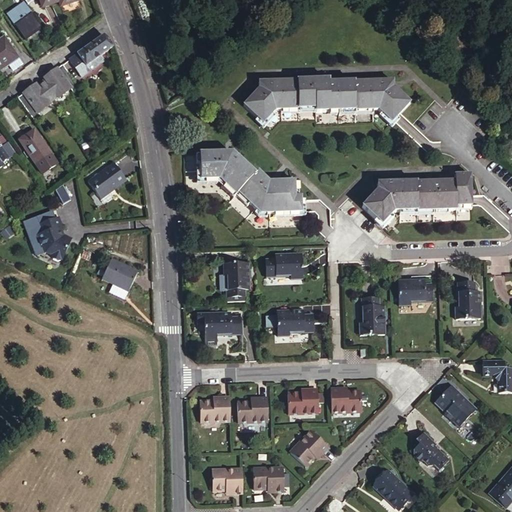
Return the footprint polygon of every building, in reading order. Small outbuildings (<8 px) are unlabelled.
[(80,1),(79,0),(38,0),(42,9),(59,3),(61,8),(80,1)] [(31,27),(36,23),(23,5),(16,10),(19,13),(10,20),(14,27),(19,34),(26,30),(28,32),(33,29),(31,27)] [(14,27),(10,20),(19,13),(16,10),(6,16),(14,27)] [(0,70),(17,58),(2,37),(0,38),(0,70)] [(102,57),(112,50),(112,45),(107,39),(105,37),(90,47),(92,50),(86,54),(91,61),(97,57),(99,59),(102,57)] [(104,60),(102,57),(99,59),(97,57),(91,61),(86,54),(92,50),(90,47),(70,61),(82,79),(100,67),(98,65),(104,60)] [(36,85),(17,98),(34,122),(41,117),(38,114),(50,105),(48,104),(58,97),(59,99),(71,91),(73,94),(79,90),(63,66),(45,79),(47,82),(45,83),(44,81),(38,86),(39,87),(38,88),(36,85)] [(395,80),(332,83),(317,83),(317,79),(261,81),(261,87),(245,104),(265,122),(277,110),(283,109),(300,108),(316,108),(316,111),(340,111),(376,110),(380,110),(393,121),(412,103),(395,86),(395,80)] [(38,168),(53,158),(35,133),(21,143),(38,168)] [(0,136),(0,135),(0,145),(2,149),(0,149),(0,170),(5,167),(4,166),(17,156),(8,144),(7,145),(0,136)] [(221,182),(226,187),(240,198),(243,195),(255,206),(267,216),(303,215),(303,200),(297,200),(297,182),(273,183),(261,172),(258,175),(234,154),(202,156),(203,183),(221,182)] [(129,185),(116,167),(90,185),(100,200),(114,189),(118,193),(129,185)] [(459,205),(474,205),(472,174),(457,174),(457,180),(379,182),(379,189),(364,206),(384,225),(395,212),(401,212),(418,211),(435,211),(459,209),(459,205)] [(69,181),(62,187),(64,198),(72,196),(69,181)] [(240,198),(226,187),(224,189),(237,201),(240,198)] [(114,189),(100,200),(103,204),(118,193),(114,189)] [(243,195),(240,198),(252,209),(255,206),(243,195)] [(64,229),(60,219),(56,221),(39,227),(43,236),(37,239),(42,251),(45,250),(47,255),(53,258),(55,261),(59,263),(62,262),(63,262),(73,241),(66,238),(64,239),(60,230),(62,229),(64,229)] [(10,238),(20,232),(15,225),(6,232),(10,238)] [(88,261),(91,254),(84,251),(80,258),(88,261)] [(285,258),(276,258),(276,263),(267,264),(267,282),(292,281),(304,282),(304,257),(288,257),(288,262),(285,262),(285,258)] [(103,277),(101,280),(112,286),(108,294),(124,301),(137,274),(110,261),(107,267),(101,264),(97,274),(103,277)] [(248,282),(248,267),(223,268),(223,280),(226,280),(226,294),(231,294),(231,302),(240,301),(241,294),(244,294),(248,294),(248,285),(244,285),(244,282),(248,282)] [(412,282),(397,283),(398,308),(411,308),(411,305),(425,304),(425,287),(424,282),(415,282),(416,286),(412,287),(412,282)] [(475,285),(457,285),(458,309),(455,310),(456,321),(481,320),(480,307),(476,307),(476,303),(480,303),(479,294),(475,294),(475,285)] [(378,300),(362,301),(363,325),(360,326),(360,337),(385,336),(384,320),(381,320),(380,317),(384,316),(384,308),(379,308),(378,300)] [(293,318),(293,314),(278,315),(279,341),(292,341),(292,339),(316,338),(315,318),(305,319),(305,314),(296,314),(296,318),(293,318)] [(217,340),(241,339),(241,322),(235,322),(231,322),(230,317),(222,317),(222,322),(218,322),(219,318),(197,319),(197,328),(204,328),(205,350),(217,350),(217,340)] [(511,370),(506,365),(482,367),(483,380),(494,380),(500,385),(501,396),(511,396),(511,370)] [(465,406),(469,403),(453,388),(436,405),(446,415),(445,416),(453,425),(456,422),(462,427),(474,416),(465,406)] [(340,390),(331,390),(332,415),(363,413),(362,393),(349,394),(341,394),(340,390)] [(318,391),(309,392),(309,396),(300,396),(287,397),(288,417),(318,415),(318,391)] [(231,424),(230,399),(222,400),(222,404),(214,404),(201,405),(202,425),(231,424)] [(267,401),(259,401),(259,404),(250,405),(237,405),(238,426),(269,424),(267,401)] [(477,412),(469,403),(465,406),(474,416),(477,412)] [(320,454),(323,457),(329,450),(310,432),(289,455),(306,470),(314,461),(320,454)] [(451,463),(437,450),(436,451),(432,448),(434,446),(424,436),(416,445),(420,449),(415,454),(414,460),(420,465),(423,463),(428,468),(428,469),(436,471),(441,475),(451,463)] [(317,464),(323,457),(320,454),(314,461),(317,464)] [(255,491),(268,491),(276,490),(277,495),(285,495),(284,471),(254,472),(255,491)] [(235,496),(244,496),(243,472),(213,473),(213,492),(227,492),(235,492),(235,496)] [(389,500),(387,502),(397,511),(398,511),(413,496),(388,473),(375,486),(389,500)] [(511,473),(491,498),(507,511),(511,505),(511,473)] [(373,489),(387,502),(389,500),(375,486),(373,489)]
